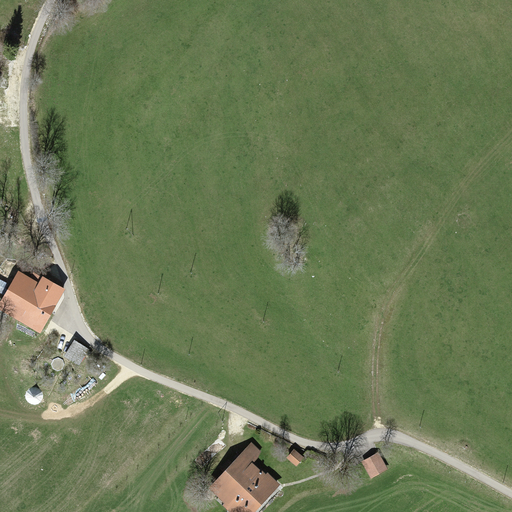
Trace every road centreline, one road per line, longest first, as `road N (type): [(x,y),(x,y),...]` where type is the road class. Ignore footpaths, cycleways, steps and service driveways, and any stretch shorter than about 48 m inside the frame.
road 1 (track): [(53,0),(34,36),(23,129),(71,332),(296,443),(335,455),(375,435),(393,438),(511,497)]
road 2 (track): [(375,435),(370,362),(379,309),(477,164)]
